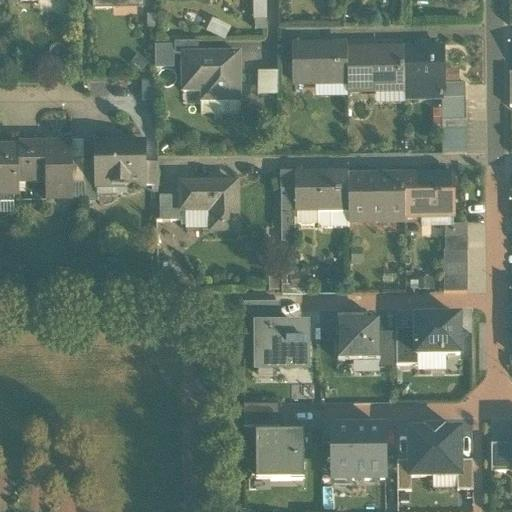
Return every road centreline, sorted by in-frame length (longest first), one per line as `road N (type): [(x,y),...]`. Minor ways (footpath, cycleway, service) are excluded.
road 1 (track): [(0,307),(231,306),(233,511)]
road 2 (residential): [(492,304),(489,410),(335,412)]
road 3 (residential): [(497,161),(284,163)]
road 4 (residential): [(492,304),(308,303)]
road 5 (residential): [(329,33),(496,32)]
road 6 (residential): [(497,161),(492,304)]
road 7 (residential): [(496,32),(497,161)]
